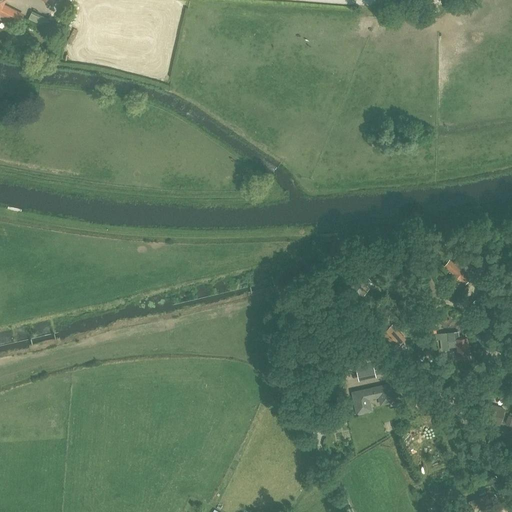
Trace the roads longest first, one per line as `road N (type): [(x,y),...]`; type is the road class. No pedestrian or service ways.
road 1 (track): [(0,212),(138,234),(316,236)]
road 2 (track): [(511,157),(322,183)]
road 3 (track): [(337,235),(511,211)]
